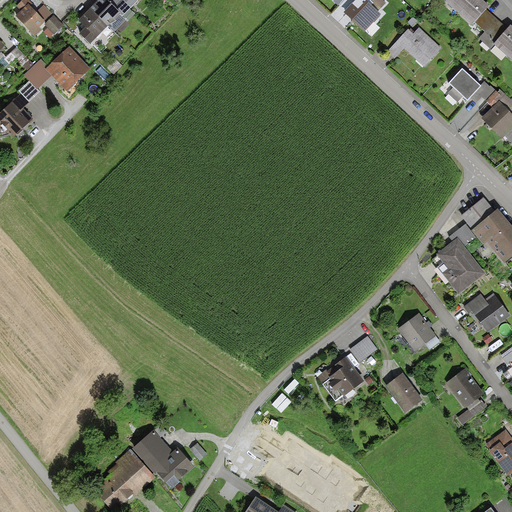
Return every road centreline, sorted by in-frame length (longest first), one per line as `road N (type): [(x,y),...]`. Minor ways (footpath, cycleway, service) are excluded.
road 1 (residential): [(187,511),(237,427),(273,385),(407,264)]
road 2 (residential): [(479,170),(298,0)]
road 3 (residential): [(407,264),(511,403)]
